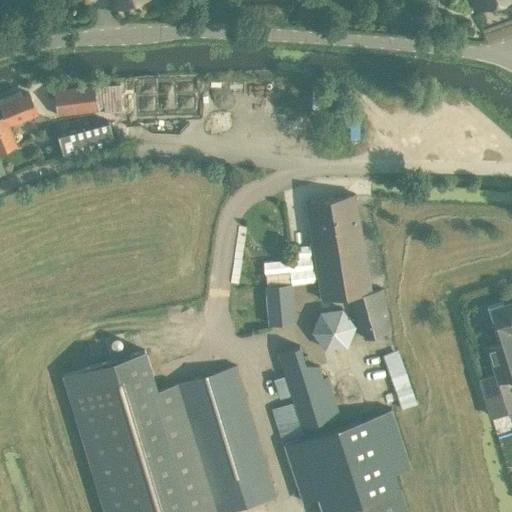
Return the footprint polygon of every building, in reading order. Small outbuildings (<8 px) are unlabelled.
[(471,0),(475,9),(499,0),(471,0)] [(147,83),(125,84),(127,120),(187,118),(185,82),(162,83),(163,88),(147,88),(147,83)] [(58,113),(96,109),(93,84),(55,88),(58,113)] [(21,89),(0,97),(0,147),(16,142),(9,123),(37,112),(29,91),(23,94),(21,89)] [(64,153),(114,140),(109,120),(80,128),(78,118),(56,124),(64,153)] [(364,337),(391,329),(382,288),(370,290),(354,192),(305,200),(320,298),(350,293),(364,337)] [(268,323),(293,321),(290,283),(264,285),(268,323)] [(511,302),(503,305),(502,301),(486,306),(491,322),(495,320),(502,341),(488,345),(499,378),(511,373),(511,302)] [(325,348),(348,345),(356,324),(343,307),(320,309),(312,329),(325,348)] [(298,346),(277,352),(300,427),(338,415),(326,376),(323,378),(319,365),(303,363),(298,346)] [(159,388),(147,347),(63,373),(105,511),(217,511),(275,494),(235,365),(159,388)] [(485,397),(504,391),(501,381),(495,383),(492,374),(484,377),(479,379),(485,397)] [(504,391),(485,397),(490,415),(494,414),(511,408),(511,401),(508,390),(504,392),(504,391)] [(375,413),(299,438),(323,511),(407,511),(399,487),(395,474),(375,413)]
